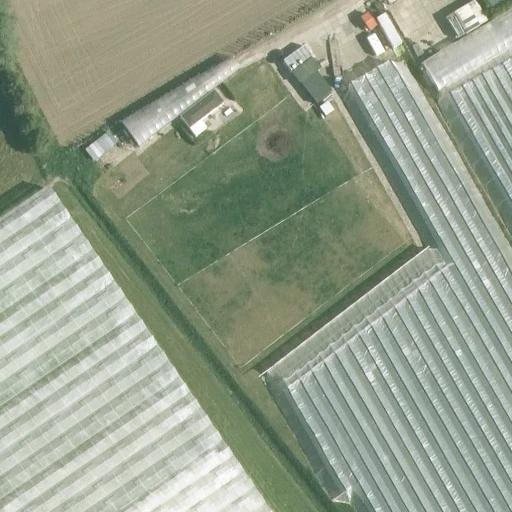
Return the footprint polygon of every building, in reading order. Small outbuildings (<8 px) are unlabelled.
[(413,0),(391,0),(399,19),(419,11),(413,0)] [(511,0),(487,0),(485,2),(494,16),(511,4),(511,0)] [(451,21),(458,34),(486,19),(480,6),(451,21)] [(438,89),(511,45),(511,10),(423,63),(438,89)] [(368,39),(371,45),(336,63),(345,81),(393,56),(390,49),(400,44),(391,27),(368,39)] [(97,179),(254,381),(426,251),(271,51),(250,66),(249,63),(238,70),(230,58),(109,132),(115,144),(129,135),(138,148),(97,179)] [(0,511),(274,511),(46,182),(0,213),(0,511)]
